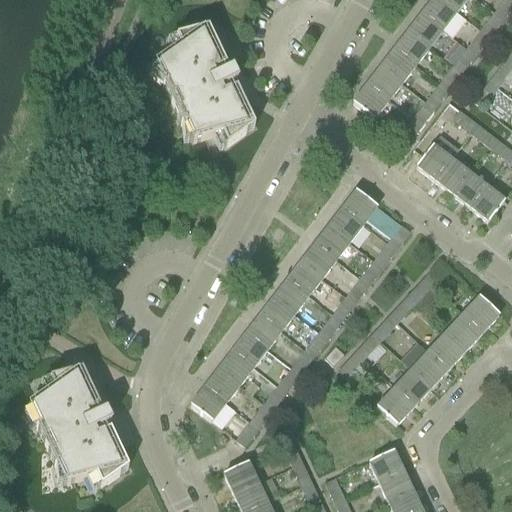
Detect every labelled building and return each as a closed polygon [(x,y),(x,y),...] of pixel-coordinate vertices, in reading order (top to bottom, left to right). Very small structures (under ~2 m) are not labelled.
[(433,0),(434,1),(455,17),(467,0),(433,0)] [(511,4),(506,0),(496,14),(504,20),(511,9),(511,4)] [(434,1),(420,18),(441,35),(455,17),(434,1)] [(420,18),(406,36),(427,52),(441,35),(420,18)] [(490,21),(479,35),(487,42),(498,28),(490,21)] [(156,71),(157,72),(164,88),(161,90),(180,131),(184,129),(192,146),(220,139),(225,151),(253,132),(234,93),(229,96),(225,91),(236,86),(231,75),(225,77),(223,72),(224,72),(206,33),(174,42),(174,43),(169,44),(175,58),(156,71)] [(479,35),(468,50),(476,56),(487,42),(479,35)] [(406,36),(392,54),(414,70),(427,52),(406,36)] [(465,53),(451,71),(460,77),(473,60),(465,53)] [(511,53),(503,66),(511,72),(511,71),(511,53)] [(392,54),(379,72),(400,88),(414,70),(392,54)] [(503,66),(487,86),(496,92),(502,84),(510,73),(511,72),(503,66)] [(451,71),(441,84),(449,91),(460,77),(451,71)] [(379,72),(365,90),(386,106),(400,88),(379,72)] [(511,74),(510,73),(502,84),(511,92),(511,74)] [(496,92),(487,86),(472,106),(480,112),(496,92)] [(386,106),(365,90),(351,108),(372,124),(386,106)] [(435,92),(424,106),(432,113),(443,99),(435,92)] [(424,106),(413,120),(422,127),(432,113),(424,106)] [(457,115),(450,125),(467,137),(468,136),(474,128),(470,125),(467,122),(457,115)] [(418,131),(410,124),(396,142),(405,149),(418,131)] [(479,131),(472,141),(485,151),(486,150),(492,141),(479,131)] [(421,162),(414,171),(432,185),(448,163),(455,154),(442,145),(437,141),(421,162)] [(486,150),(485,151),(499,162),(500,161),(506,153),(506,152),(503,149),(492,141),(492,142),(486,150)] [(432,185),(450,198),(466,177),(448,163),(432,185)] [(450,198),(468,212),(484,190),(466,177),(450,198)] [(484,190),(468,212),(487,226),(503,204),(484,190)] [(354,195),(340,213),(361,228),(375,210),(354,195)] [(340,213),(327,230),(347,246),(361,228),(340,213)] [(327,230),(313,248),(333,264),(347,246),(327,230)] [(399,230),(386,247),(394,254),(408,236),(399,230)] [(313,248),(299,266),(320,282),(333,264),(313,248)] [(382,253),(372,265),(380,272),(390,259),(382,253)] [(372,265),(358,283),(367,290),(380,272),(372,265)] [(439,265),(427,278),(434,286),(447,272),(439,265)] [(299,266),(285,284),(306,300),(320,282),(299,266)] [(358,283),(345,301),(353,307),(367,290),(358,283)] [(422,283),(405,302),(412,309),(430,290),(422,283)] [(285,284),(271,302),(292,318),(306,300),(285,284)] [(345,301),(331,319),(339,325),(353,307),(345,301)] [(478,301),(461,320),(480,338),(498,320),(478,301)] [(271,302),(257,320),(278,336),(292,318),(271,302)] [(405,302),(391,316),(399,323),(412,309),(405,302)] [(257,320),(244,338),(265,353),(278,336),(257,320)] [(461,320),(443,338),(463,357),(480,338),(461,320)] [(327,324),(317,337),(325,344),(335,330),(327,324)] [(382,325),(370,338),(378,345),(390,333),(382,325)] [(317,337),(306,350),(315,357),(325,344),(317,337)] [(244,338),(230,356),(250,372),(265,353),(244,338)] [(370,338),(358,352),(365,359),(378,345),(370,338)] [(443,338),(427,356),(446,374),(463,357),(443,338)] [(323,363),(332,371),(343,359),(334,351),(323,363)] [(230,356),(216,374),(237,390),(250,372),(230,356)] [(353,356),(336,375),(343,382),(356,369),(361,363),(353,356)] [(427,356),(409,375),(429,393),(446,374),(427,356)] [(299,360),(289,372),(298,379),(308,366),(299,360)] [(289,372),(279,385),(288,392),(298,379),(289,372)] [(216,374),(203,392),(223,407),(237,390),(216,374)] [(48,384),(54,396),(30,412),(38,429),(34,431),(54,472),(57,471),(66,488),(93,480),(99,493),(126,473),(108,435),(103,437),(99,433),(110,428),(104,416),(99,419),(96,414),(98,413),(80,375),(48,384)] [(409,375),(392,393),(411,411),(429,393),(409,375)] [(223,407),(203,392),(189,410),(209,425),(223,407)] [(411,411),(392,393),(375,411),(394,429),(411,411)] [(272,395),(262,409),(270,415),(280,402),(272,395)] [(255,418),(252,421),(261,428),(270,415),(262,409),(260,411),(255,418)] [(245,430),(234,445),(242,451),(254,437),(245,430)] [(291,446),(281,451),(287,465),(297,460),(291,446)] [(367,467),(377,487),(401,475),(392,455),(367,467)] [(222,478),(232,499),(256,488),(246,467),(222,478)] [(303,473),(293,477),(300,491),(310,487),(303,473)] [(377,487),(386,507),(411,496),(401,475),(377,487)] [(323,488),(333,508),(342,503),(333,483),(323,488)] [(300,491),(309,511),(319,507),(310,487),(300,491)] [(232,499),(238,511),(255,511),(266,507),(256,488),(232,499)] [(386,507),(388,511),(418,511),(411,496),(386,507)]
